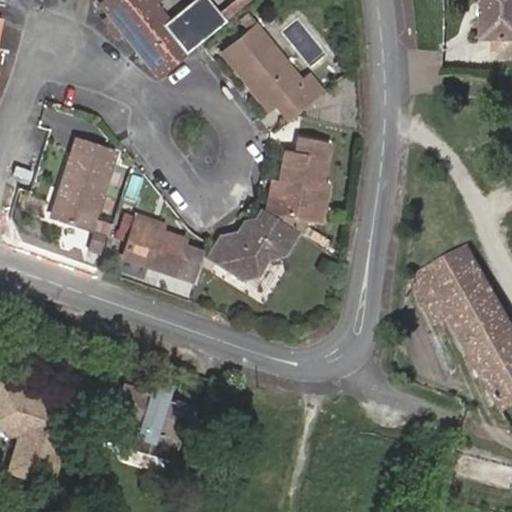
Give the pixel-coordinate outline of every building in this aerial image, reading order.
[(154,0),(105,0),(102,2),(112,15),(125,32),(159,75),(193,49),(173,23),(158,5),(154,0)] [(202,0),(173,23),(193,49),(254,3),(252,0),(240,0),(220,16),(207,0),(202,0)] [(511,0),(481,0),(482,38),(492,39),(491,59),(511,59),(511,0)] [(125,32),(112,15),(106,20),(118,37),(125,32)] [(296,87),(248,20),(240,26),(248,38),(224,56),(264,114),(271,110),(283,125),(317,98),(305,81),(296,87)] [(311,201),(318,203),(322,185),(316,183),(324,145),(295,139),(291,155),(282,154),(275,185),(269,212),(306,221),(311,201)] [(68,195),(59,223),(90,234),(94,221),(116,156),(79,144),(63,193),(68,195)] [(269,212),(275,185),(269,184),(264,210),(269,212)] [(53,221),(59,223),(68,195),(63,193),(53,221)] [(313,223),(318,203),(311,201),(306,221),(313,223)] [(276,254),(291,230),(261,211),(255,221),(243,239),(229,239),(214,263),(239,280),(245,270),(255,270),(265,254),(276,254)] [(132,262),(143,229),(146,220),(134,216),(120,258),(132,262)] [(146,220),(143,229),(169,238),(172,229),(146,220)] [(243,239),(255,221),(241,220),(229,239),(243,239)] [(99,268),(113,227),(94,221),(90,234),(81,262),(99,268)] [(169,238),(143,229),(132,262),(178,278),(188,244),(169,238)] [(206,259),(214,263),(229,239),(221,235),(206,259)] [(504,410),(511,405),(511,330),(466,249),(414,278),(438,324),(451,318),(504,410)] [(196,285),(204,258),(186,252),(178,278),(196,285)] [(76,387),(102,395),(110,369),(85,361),(76,387)] [(160,364),(154,384),(167,388),(173,368),(160,364)] [(36,401),(38,396),(2,384),(0,391),(0,421),(22,430),(20,437),(13,457),(31,464),(26,479),(49,487),(75,409),(50,401),(48,406),(36,401)] [(154,384),(150,394),(163,398),(167,388),(154,384)] [(163,398),(150,394),(124,386),(106,442),(120,446),(133,445),(148,450),(160,459),(172,462),(189,406),(163,398)] [(50,401),(38,396),(36,401),(48,406),(50,401)] [(22,430),(0,421),(0,429),(20,437),(22,430)] [(7,472),(26,479),(31,464),(13,457),(7,472)]
